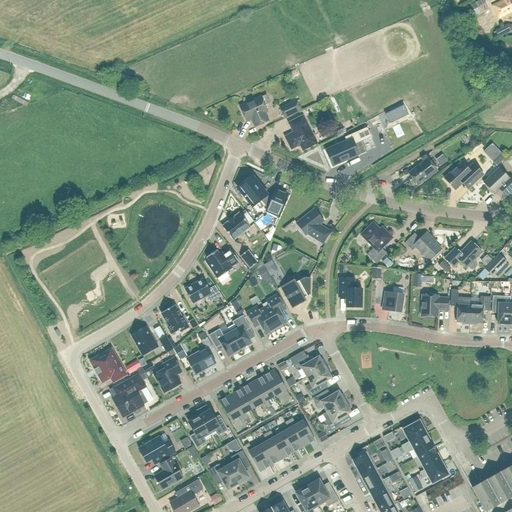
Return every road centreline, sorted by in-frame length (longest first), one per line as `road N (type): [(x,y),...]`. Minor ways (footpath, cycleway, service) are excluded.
road 1 (residential): [(237,144),(200,236),(173,276),(138,310),(65,354),(114,439)]
road 2 (unclassified): [(511,218),(360,196),(237,144)]
road 3 (unclassified): [(237,144),(0,54)]
road 4 (residential): [(114,439),(325,327)]
road 5 (residential): [(325,327),(511,342)]
road 6 (residential): [(226,511),(332,450)]
